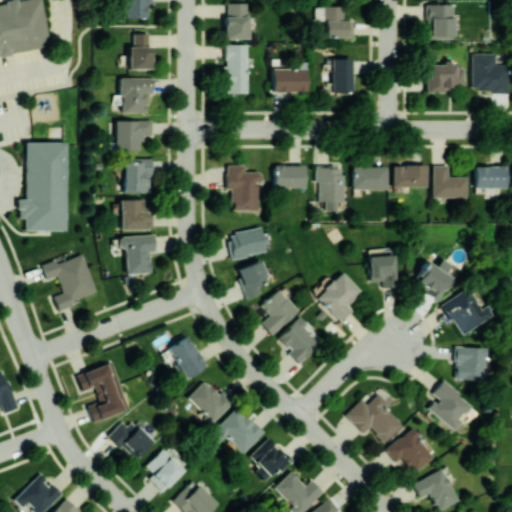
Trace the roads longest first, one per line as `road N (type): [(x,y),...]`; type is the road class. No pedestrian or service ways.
road 1 (residential): [(188,221),(202,290),(230,342),(385,511)]
road 2 (residential): [(188,129),(511,129)]
road 3 (residential): [(389,129),(389,0)]
road 4 (residential): [(298,415),(345,364),(399,343)]
